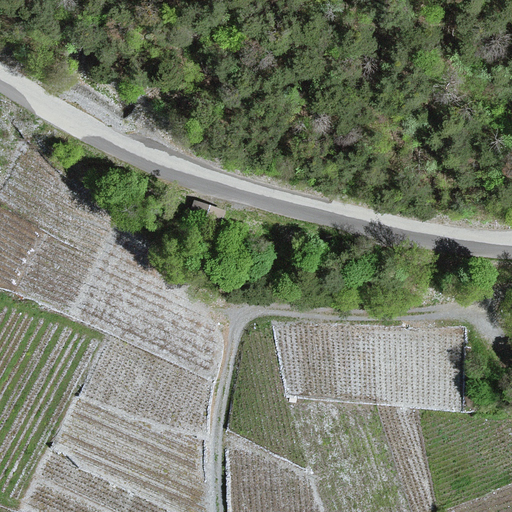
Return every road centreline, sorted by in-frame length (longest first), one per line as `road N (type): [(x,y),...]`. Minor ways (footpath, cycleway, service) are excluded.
road 1 (residential): [(0,83),(108,142),(265,199),(401,231),(511,246)]
road 2 (track): [(511,281),(456,314),(235,316),(213,402),(212,511)]
